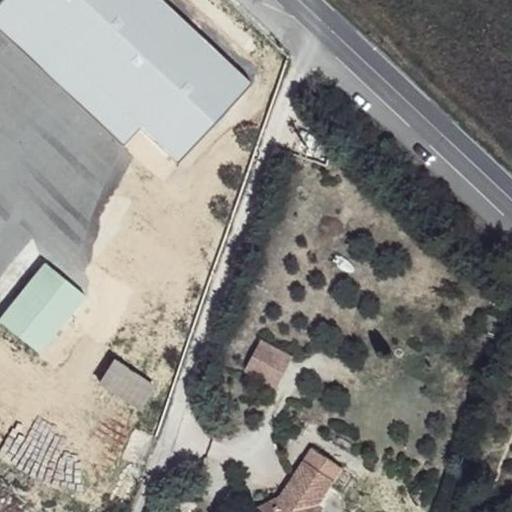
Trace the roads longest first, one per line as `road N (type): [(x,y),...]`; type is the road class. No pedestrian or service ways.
road 1 (residential): [(301,18),(135,511)]
road 2 (primary): [(301,18),(511,208)]
